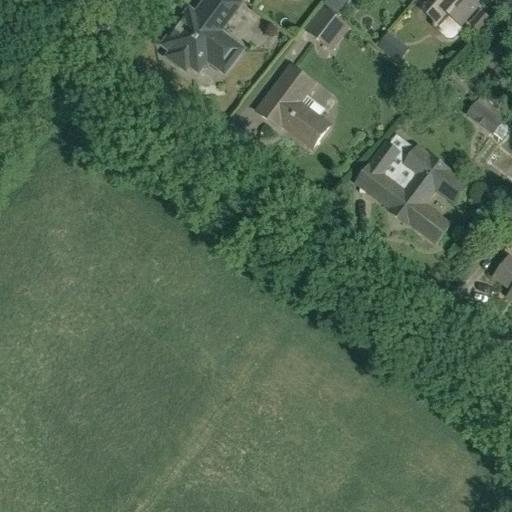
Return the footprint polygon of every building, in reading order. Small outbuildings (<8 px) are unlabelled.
[(166,59),(184,72),(188,67),(197,74),(205,62),(223,75),(241,52),(218,35),(239,6),(230,0),(203,0),(207,3),(196,18),(188,12),(161,47),(170,54),(166,59)] [(328,0),(322,8),(337,20),(353,0),(328,0)] [(425,0),(418,8),(435,24),(445,13),(461,26),(484,0),(425,0)] [(331,54),(350,30),(337,20),(322,8),(304,33),(314,41),(331,54)] [(482,14),(472,26),(479,33),(490,21),(482,14)] [(388,34),(375,49),(397,67),(410,52),(388,34)] [(268,124),(279,132),(282,128),(313,151),(330,129),(299,106),(314,87),(292,69),(257,115),(268,124)] [(466,117),(492,137),(503,123),(476,103),(466,117)] [(407,227),(409,224),(436,245),(450,227),(422,206),(435,190),(454,204),(467,186),(448,172),(430,158),(417,149),(407,162),(398,155),(399,154),(387,145),(370,167),(356,185),(369,195),(391,211),(389,213),(407,227)] [(511,261),(499,251),(487,268),(508,283),(500,294),(511,302),(511,261)]
